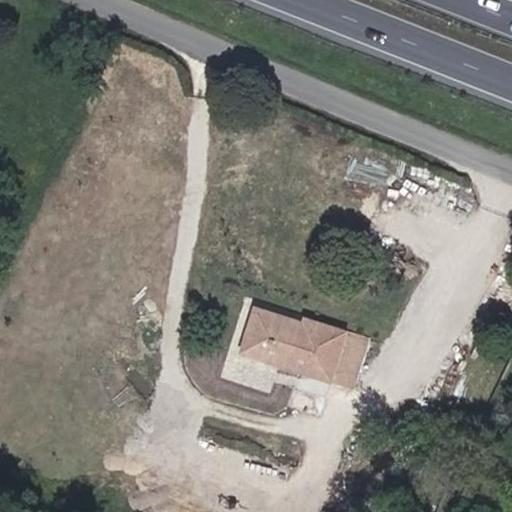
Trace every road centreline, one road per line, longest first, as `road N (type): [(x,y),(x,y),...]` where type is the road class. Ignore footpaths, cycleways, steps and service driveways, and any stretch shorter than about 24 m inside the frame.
road 1 (residential): [(64,0),(511,178)]
road 2 (trunk): [(310,0),(511,77)]
